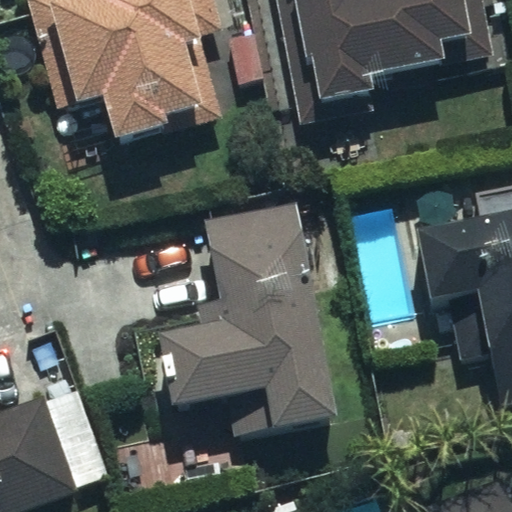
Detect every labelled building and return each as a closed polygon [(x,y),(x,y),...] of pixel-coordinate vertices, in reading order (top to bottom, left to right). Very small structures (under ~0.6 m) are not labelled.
[(35,0),(68,114),(114,101),(127,149),(231,120),(208,38),(227,33),(218,0),(35,0)] [(282,0),(306,126),(399,108),(394,85),(504,64),(492,0),(282,0)] [(488,226),(427,239),(441,308),(483,300),(505,406),(511,404),(511,192),(482,199),(488,226)] [(180,415),(252,400),(260,438),(348,420),(305,213),(217,231),(237,329),(165,344),(180,415)] [(0,416),(0,511),(36,511),(87,494),(51,398),(0,416)] [(511,511),(511,507),(504,486),(435,511),(511,511)]
